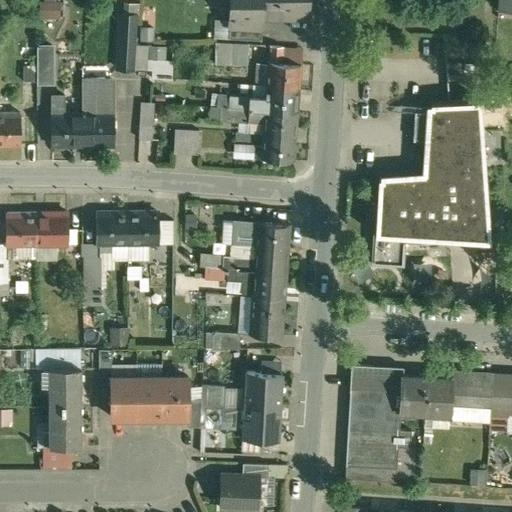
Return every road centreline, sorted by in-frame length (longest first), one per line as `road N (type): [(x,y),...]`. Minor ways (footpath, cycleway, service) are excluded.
road 1 (residential): [(324,190),(0,176)]
road 2 (residential): [(511,334),(316,324)]
road 3 (residential): [(336,0),(324,190)]
road 4 (residential): [(316,324),(303,511)]
road 5 (residential): [(152,492),(0,494)]
road 6 (residential): [(324,190),(316,324)]
